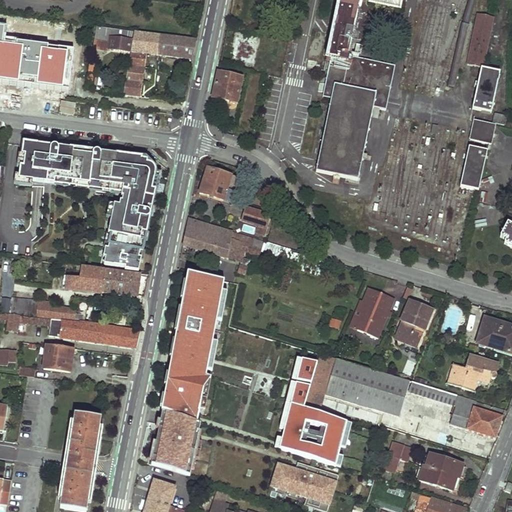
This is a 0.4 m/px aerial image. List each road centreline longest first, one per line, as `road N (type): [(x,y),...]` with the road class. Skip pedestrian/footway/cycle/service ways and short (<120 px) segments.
road 1 (residential): [(189,142),(262,168),(315,233),(336,246),(511,301)]
road 2 (secondary): [(124,470),(189,142)]
road 3 (residential): [(0,116),(189,142)]
road 4 (unknown): [(271,164),(312,0)]
road 5 (secondary): [(189,142),(220,0)]
road 6 (residential): [(0,450),(124,470)]
